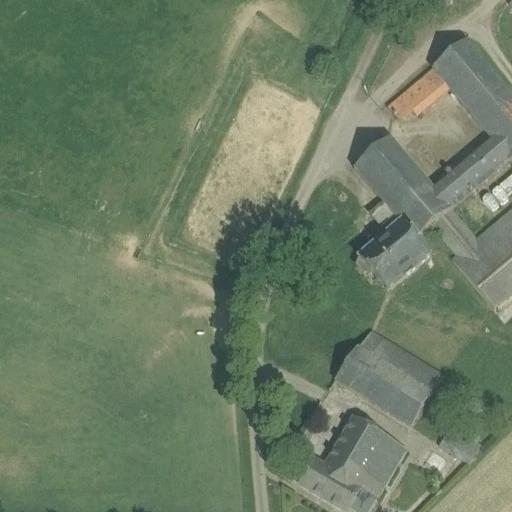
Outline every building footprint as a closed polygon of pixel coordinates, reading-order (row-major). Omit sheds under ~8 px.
[(419,240),(432,229),(457,259),(453,263),(495,313),(511,299),(511,213),(478,242),(453,211),(511,161),(511,95),(467,43),(388,109),(398,121),(403,122),(413,114),(416,117),(432,104),(450,89),(492,139),(434,189),(390,140),(355,171),(385,205),(371,216),(380,227),(388,220),(391,223),(370,242),(374,247),(359,260),(361,262),(359,263),(357,268),(364,275),(369,274),(370,273),(388,295),(433,257),(419,240)] [(493,196),(501,206),(504,206),(508,202),(508,199),(501,190),(498,189),(493,193),(493,196)] [(487,197),(483,201),(483,204),(492,212),(496,212),(499,208),(499,205),(490,196),(487,197)] [(336,383),(410,432),(430,398),(358,349),(336,383)] [(407,450),(354,420),(326,468),(315,462),(300,487),(344,511),(348,511),(363,489),(379,498),(407,450)] [(482,446),(451,428),(439,450),(469,467),(482,446)] [(314,435),(304,430),(303,429),(292,449),(302,454),(314,435)]
